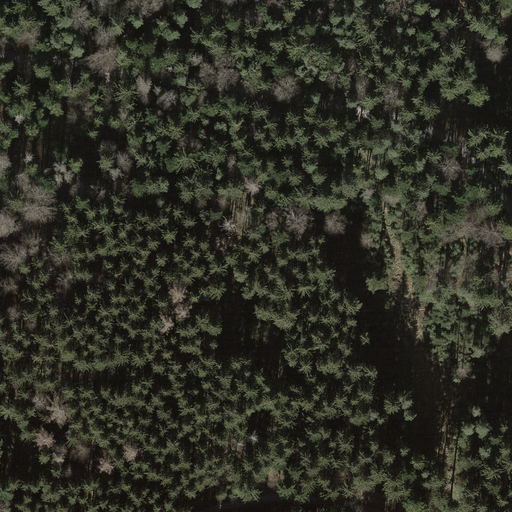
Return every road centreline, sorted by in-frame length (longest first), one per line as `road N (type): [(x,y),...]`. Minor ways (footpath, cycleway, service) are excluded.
road 1 (track): [(511,211),(472,157),(410,119),(0,56)]
road 2 (track): [(114,70),(95,149),(67,196),(0,247)]
road 3 (track): [(207,511),(301,497),(362,511)]
